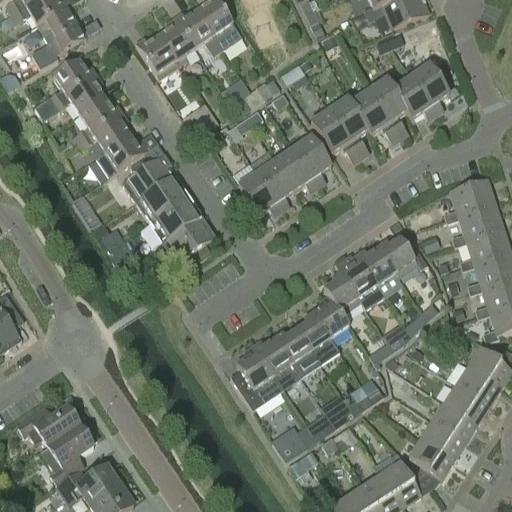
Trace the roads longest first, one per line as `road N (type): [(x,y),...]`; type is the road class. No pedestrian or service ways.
road 1 (residential): [(276,269),(252,266),(120,65),(112,27)]
road 2 (residential): [(494,122),(479,145),(418,164),(377,191),(377,212),(295,271),(276,269)]
road 3 (residential): [(187,511),(95,378),(85,344)]
road 4 (residential): [(85,344),(13,224),(0,216)]
road 5 (residential): [(494,122),(456,21),(466,0)]
